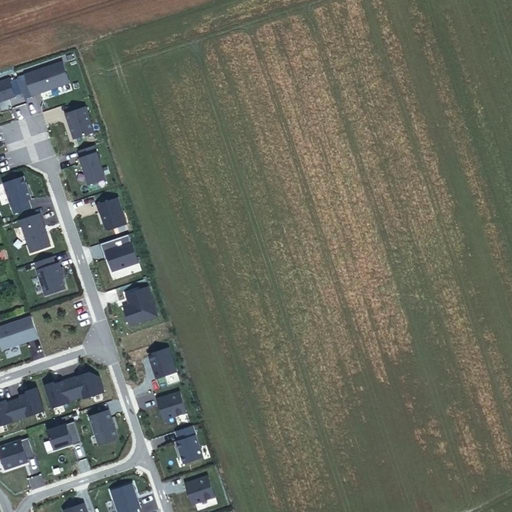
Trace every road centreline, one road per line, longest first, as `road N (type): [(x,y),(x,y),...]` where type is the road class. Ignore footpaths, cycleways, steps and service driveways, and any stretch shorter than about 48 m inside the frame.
road 1 (residential): [(109,345),(52,171),(27,146)]
road 2 (residential): [(145,459),(40,496),(23,511)]
